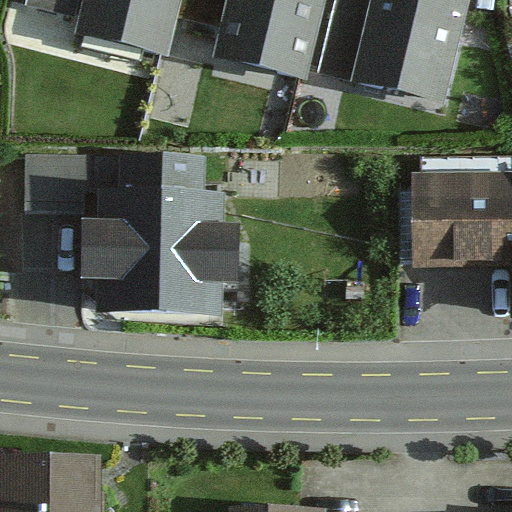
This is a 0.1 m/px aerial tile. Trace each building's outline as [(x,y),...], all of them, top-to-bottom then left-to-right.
[(171,0),(92,0),(84,35),(158,54),(171,0)] [(320,0),(240,0),(225,61),(300,80),(320,0)] [(465,0),(380,0),(361,83),(441,103),(465,0)] [(136,153),(135,183),(211,185),(212,154),(136,153)] [(511,185),(422,187),(423,267),(511,265),(511,185)] [(216,212),(107,211),(106,241),(89,240),(89,288),(105,289),(105,317),(214,318),(215,291),(229,291),(230,243),(215,243),(216,212)] [(92,511),(93,474),(0,472),(0,511),(92,511)]
